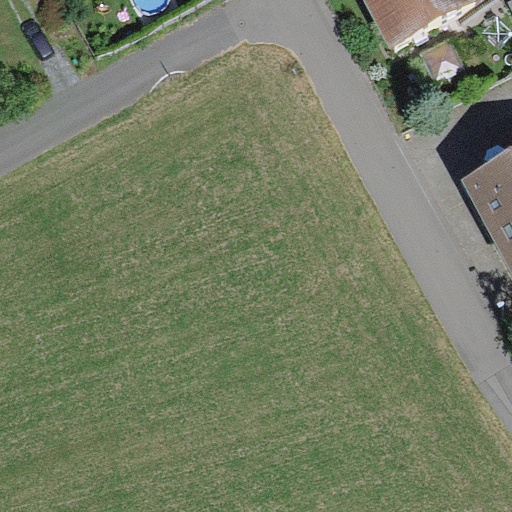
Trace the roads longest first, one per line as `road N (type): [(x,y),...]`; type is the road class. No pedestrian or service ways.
road 1 (residential): [(292,0),(511,393)]
road 2 (residential): [(0,155),(274,0)]
